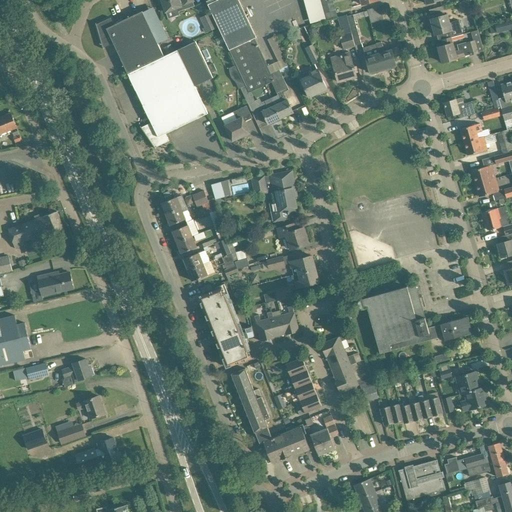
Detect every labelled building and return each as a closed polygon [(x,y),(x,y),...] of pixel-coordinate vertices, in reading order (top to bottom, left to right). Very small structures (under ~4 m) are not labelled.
[(161,0),(166,12),(181,6),(181,5),(185,4),(193,1),(192,0),(161,0)] [(206,0),(229,50),(255,38),(257,37),(239,0),(206,0)] [(327,1),(322,3),(327,20),(337,17),(336,11),(330,12),(327,1)] [(368,11),(369,16),(381,13),(379,6),(367,10),(368,11)] [(153,8),(144,13),(158,43),(168,38),(153,8)] [(144,131),(144,132),(156,149),(156,148),(156,147),(170,141),(166,134),(208,114),(204,105),(195,86),(213,78),(211,73),(208,66),(196,41),(164,56),(158,43),(144,13),(143,11),(114,25),(111,17),(97,24),(96,23),(102,43),(102,42),(104,41),(106,46),(113,43),(151,123),(144,126),(147,131),(145,132),(144,131)] [(217,28),(210,13),(200,18),(204,28),(203,28),(205,33),(217,28)] [(353,15),(347,16),(355,46),(361,44),(358,32),(353,15)] [(449,31),(450,38),(463,34),(468,33),(467,28),(462,29),(459,20),(449,23),(447,15),(431,19),(435,35),(449,31)] [(481,15),(475,19),(481,26),(486,21),(481,15)] [(355,46),(347,16),(338,18),(343,35),(340,36),(344,49),(355,46)] [(497,33),(511,28),(511,21),(511,19),(495,24),(497,33)] [(452,43),(451,38),(442,40),(444,46),(439,47),(443,62),(456,59),(456,58),(470,54),(470,55),(478,53),(484,51),(478,31),(471,32),(473,41),(467,43),(467,42),(458,45),(459,51),(455,52),(452,43)] [(229,50),(246,85),(249,92),(251,92),(269,83),(267,78),(270,76),(271,79),(273,78),(271,73),(255,38),(229,50)] [(376,44),(379,54),(383,69),(389,67),(389,69),(396,67),(395,66),(396,65),(392,50),(384,52),(382,42),(376,44)] [(305,49),(314,64),(321,60),(313,45),(305,49)] [(399,48),(392,50),(394,57),(400,55),(399,48)] [(334,65),(336,72),(338,82),(357,76),(350,53),(341,55),(341,58),(342,57),(344,62),(334,65)] [(383,69),(379,54),(366,57),(368,63),(370,73),(371,72),(372,74),(378,72),(378,71),(383,69)] [(213,63),(208,66),(211,73),(216,71),(213,63)] [(267,78),(269,83),(271,82),(277,95),(272,98),(281,118),(293,113),(283,90),(288,88),(289,90),(279,69),(271,73),(273,78),(271,79),(270,76),(267,78)] [(302,82),(305,88),(309,97),(327,89),(318,69),(310,73),(312,78),(302,82)] [(511,81),(501,85),(505,97),(499,99),(501,106),(501,107),(503,115),(507,130),(511,128),(511,81)] [(249,92),(246,85),(241,88),(248,104),(257,100),(268,124),(281,118),(272,98),(261,102),(259,98),(255,101),(251,92),(249,92)] [(448,116),(457,114),(459,113),(461,118),(476,113),(472,101),(464,103),(463,98),(456,100),(456,99),(444,103),(448,116)] [(499,99),(493,101),(495,108),(498,107),(501,106),(499,99)] [(222,117),(228,132),(233,141),(250,133),(244,122),(252,118),(247,106),(222,117)] [(501,115),(498,107),(495,108),(482,112),(484,120),(501,115)] [(11,113),(2,116),(0,117),(0,133),(0,134),(17,127),(11,113)] [(460,129),(464,142),(484,136),(479,138),(477,132),(482,131),(480,124),(470,126),(460,129)] [(511,142),(509,130),(498,133),(503,153),(511,150),(511,142)] [(485,136),(484,136),(464,142),(468,155),(477,152),(488,150),(485,136)] [(511,151),(494,156),(496,164),(511,159),(511,151)] [(472,170),(476,184),(485,181),(496,178),(492,165),(472,170)] [(267,191),(273,190),(275,198),(277,197),(278,201),(269,203),(271,215),(288,211),(288,214),(298,212),(293,188),(296,188),(292,171),(270,175),(270,177),(265,178),(264,176),(252,179),(256,194),(267,192),(267,191)] [(485,181),(476,184),(479,197),(493,193),(495,201),(500,199),(505,198),(507,197),(511,195),(511,187),(499,191),(496,178),(485,181)] [(211,184),(215,198),(224,196),(221,182),(211,184)] [(203,205),(209,202),(208,200),(204,190),(198,193),(203,205)] [(169,191),(163,193),(166,201),(172,199),(169,191)] [(197,207),(203,205),(198,193),(192,195),(197,207)] [(162,203),(166,214),(181,208),(186,206),(182,195),(177,197),(172,199),(166,201),(162,203)] [(208,200),(209,202),(210,206),(213,212),(218,210),(215,197),(208,200)] [(505,206),(493,209),(484,212),(489,230),(510,224),(505,206)] [(181,208),(166,214),(171,225),(186,219),(181,208)] [(9,229),(12,239),(15,249),(42,239),(40,234),(47,231),(49,235),(55,232),(64,229),(57,211),(9,229)] [(212,218),(211,218),(215,227),(222,224),(220,215),(212,218)] [(295,223),(286,226),(278,228),(281,237),(287,235),(291,249),(308,244),(303,227),(297,229),(295,223)] [(506,235),(507,235),(506,235),(511,233),(511,224),(503,227),(506,235)] [(173,231),(177,242),(192,236),(188,225),(182,227),(173,231)] [(203,244),(204,248),(220,241),(226,239),(223,233),(224,233),(221,226),(215,228),(219,237),(203,244)] [(194,236),(196,241),(205,237),(203,232),(194,236)] [(508,241),(507,241),(497,244),(501,257),(511,254),(511,233),(507,235),(508,241)] [(192,236),(177,242),(182,253),(191,249),(197,247),(192,236)] [(226,239),(220,241),(223,247),(225,253),(226,254),(231,252),(227,243),(226,239)] [(227,243),(231,252),(238,269),(249,266),(247,259),(239,261),(232,242),(227,243)] [(186,257),(202,251),(200,247),(184,253),(186,257)] [(231,252),(226,254),(226,256),(222,258),(225,264),(223,265),(224,268),(226,267),(227,269),(225,270),(227,276),(239,271),(238,269),(231,252)] [(183,259),(188,270),(203,264),(199,253),(192,255),(183,259)] [(293,275),(315,269),(312,255),(302,258),(290,261),(294,274),(293,275)] [(9,256),(0,258),(0,273),(13,271),(9,256)] [(267,261),(269,269),(285,265),(283,257),(267,261)] [(203,264),(188,270),(193,281),(201,277),(208,275),(203,264)] [(315,269),(293,275),(294,282),(296,282),(297,288),(319,283),(315,269)] [(38,277),(42,295),(74,288),(70,272),(55,275),(54,273),(38,277)] [(201,302),(204,310),(231,299),(225,284),(215,288),(215,290),(199,296),(201,302)] [(431,339),(428,328),(418,291),(418,290),(419,290),(419,289),(420,289),(420,288),(420,287),(420,286),(419,285),(419,284),(418,284),(417,284),(416,284),(390,291),(389,289),(384,291),(385,293),(360,300),(359,300),(358,301),(358,302),(357,303),(357,304),(357,305),(358,306),(359,307),(359,308),(360,308),(361,309),(368,307),(381,353),(431,339)] [(291,288),(281,290),(270,293),(272,301),(293,296),(291,288)] [(208,320),(209,323),(236,313),(231,299),(204,310),(208,320)] [(290,313),(281,315),(286,335),(299,331),(292,306),(288,307),(290,313)] [(267,313),(269,319),(274,338),(274,337),(286,334),(286,335),(281,315),(273,317),(272,311),(267,313)] [(236,313),(209,323),(227,367),(252,358),(249,351),(251,350),(246,338),(254,336),(252,326),(242,328),(236,313)] [(15,315),(0,318),(0,342),(28,335),(25,323),(17,324),(15,315)] [(274,338),(269,319),(261,321),(259,315),(255,316),(259,332),(261,341),(274,338)] [(468,317),(428,328),(431,339),(444,336),(445,340),(472,333),(468,317)] [(61,332),(53,333),(56,342),(55,342),(54,342),(56,349),(63,347),(64,349),(83,344),(81,336),(83,336),(82,330),(80,331),(80,329),(62,333),(61,332)] [(321,344),(326,356),(344,349),(341,341),(347,339),(347,338),(345,334),(321,344)] [(23,350),(31,348),(28,335),(0,342),(0,365),(25,359),(23,350)] [(327,356),(331,368),(360,357),(358,353),(348,357),(344,349),(326,356),(326,357),(327,356)] [(435,357),(437,363),(450,359),(448,353),(435,357)] [(335,380),(354,373),(351,365),(362,361),(360,357),(331,368),(336,380),(335,380)] [(288,368),(291,377),(307,370),(302,358),(280,366),(282,370),(288,368)] [(86,359),(76,362),(72,363),(73,366),(62,370),(65,378),(70,376),(73,382),(74,384),(84,380),(83,378),(94,374),(92,367),(89,368),(86,359)] [(26,368),(29,380),(49,375),(46,363),(26,368)] [(256,434),(260,443),(272,438),(268,427),(269,427),(266,419),(270,417),(262,396),(259,389),(254,390),(249,377),(245,368),(231,374),(255,432),(256,434)] [(440,372),(442,379),(452,376),(450,369),(440,372)] [(289,387),(290,391),(312,382),(307,370),(291,377),(294,385),(289,387)] [(456,377),(461,394),(484,387),(480,388),(476,371),(456,377)] [(361,384),(363,389),(375,386),(372,378),(364,381),(363,378),(357,381),(354,373),(335,380),(340,393),(361,384)] [(297,392),(300,400),(317,394),(312,382),(290,391),(292,394),(297,392)] [(375,386),(363,389),(366,401),(378,398),(375,386)] [(484,387),(461,394),(468,392),(470,400),(461,402),(464,410),(469,409),(470,410),(471,409),(471,410),(472,411),(477,410),(477,409),(477,407),(489,404),(484,387)] [(437,392),(428,394),(433,416),(443,413),(439,397),(437,392)] [(317,394),(300,400),(304,409),(298,411),(300,415),(312,410),(322,406),(317,394)] [(418,397),(419,401),(424,418),(433,416),(428,394),(418,397)] [(99,396),(89,399),(84,401),(76,404),(78,410),(86,407),(90,418),(105,413),(99,396)] [(443,399),(446,412),(454,410),(450,397),(443,399)] [(282,398),(275,401),(279,409),(286,406),(282,398)] [(419,401),(410,404),(414,421),(424,418),(419,401)] [(400,403),(400,404),(405,423),(414,421),(410,404),(401,406),(400,403)] [(400,404),(390,406),(394,423),(404,420),(404,423),(405,423),(400,404)] [(394,423),(390,406),(380,408),(384,425),(394,423)] [(328,428),(311,434),(315,446),(319,455),(336,448),(331,437),(339,434),(332,416),(324,419),(328,428)] [(272,438),(260,443),(264,442),(272,463),(315,446),(311,434),(307,424),(272,438)] [(73,427),(58,432),(62,443),(77,438),(73,427)] [(42,429),(23,436),(28,449),(47,442),(42,429)] [(95,448),(78,455),(75,455),(80,470),(100,463),(100,462),(104,461),(105,464),(121,458),(113,437),(98,443),(99,448),(95,449),(95,448)] [(482,454),(465,459),(468,469),(470,468),(472,467),(504,458),(500,442),(489,445),(489,443),(479,446),(482,454)] [(445,464),(447,474),(460,470),(456,457),(447,459),(448,463),(445,464)] [(504,458),(472,467),(470,468),(468,469),(467,469),(469,476),(495,469),(498,477),(499,476),(509,474),(504,458)] [(402,482),(407,500),(445,490),(442,476),(443,476),(442,473),(441,473),(437,460),(432,461),(412,466),(412,467),(413,467),(413,468),(407,470),(407,469),(407,468),(399,470),(399,471),(400,474),(402,482)] [(485,477),(466,483),(467,490),(468,490),(471,490),(471,489),(487,484),(485,477)] [(358,496),(359,498),(375,492),(370,479),(354,485),(357,492),(358,492),(360,495),(358,496)] [(478,508),(484,506),(492,504),(504,500),(511,497),(511,484),(511,481),(500,484),(503,496),(493,498),(493,496),(490,497),(489,491),(487,484),(471,489),(471,490),(473,496),(478,494),(479,500),(476,501),(478,508)] [(73,492),(75,500),(91,496),(89,488),(73,492)] [(364,508),(365,511),(381,504),(375,492),(359,498),(362,505),(364,505),(365,508),(364,508)] [(443,497),(446,511),(484,511),(483,507),(473,510),(473,511),(470,511),(470,510),(462,511),(452,511),(448,495),(443,497)]
